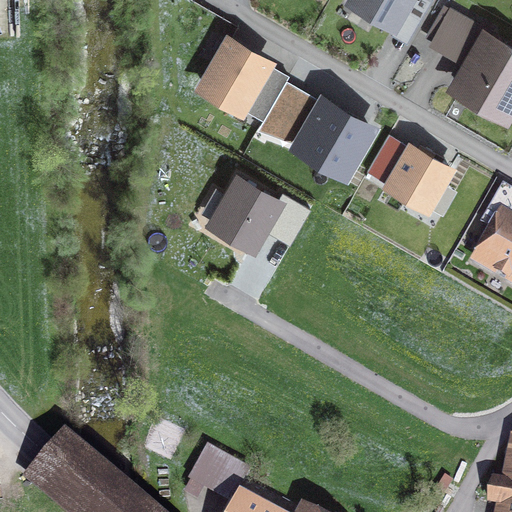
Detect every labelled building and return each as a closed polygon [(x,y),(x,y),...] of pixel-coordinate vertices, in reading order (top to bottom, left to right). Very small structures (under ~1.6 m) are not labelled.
[(408,0),(351,0),(351,1),(393,26),(408,0)] [(447,9),(428,43),(455,58),(474,24),(447,9)] [(202,85),(241,107),(269,59),(230,36),(202,85)] [(511,94),(511,54),(487,40),(461,85),(503,109),(511,94)] [(296,140),(345,168),(371,123),(323,95),(296,140)] [(411,143),(389,182),(427,205),(450,166),(411,143)] [(236,169),(204,226),(258,256),(280,216),(299,227),(309,209),(236,169)] [(511,220),(503,216),(478,259),(511,278),(511,220)] [(193,473),(233,495),(248,469),(208,447),(193,473)] [(506,511),(511,511),(511,482),(494,479),(490,501),(508,505),(506,511)] [(255,507),(244,501),(237,511),(309,511),(300,507),(297,511),(277,511),(280,509),(260,498),(255,507)]
